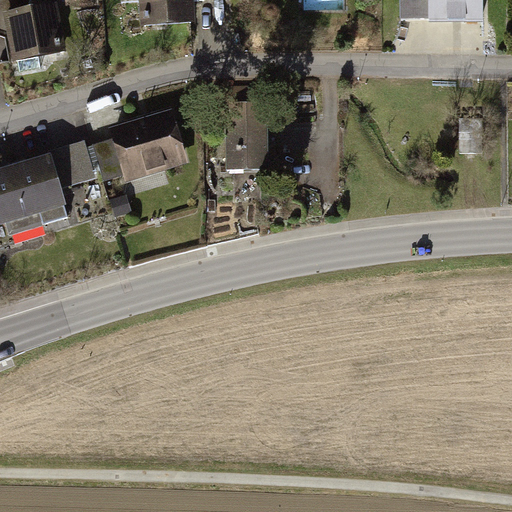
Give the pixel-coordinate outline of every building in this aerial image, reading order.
[(189,0),(138,0),(139,25),(190,24),(189,0)] [(484,0),(426,0),(427,22),(485,21),(484,0)] [(57,6),(3,13),(10,61),(63,54),(57,6)] [(263,98),(219,98),(220,175),(264,174),(263,98)] [(174,107),(109,124),(123,180),(189,164),(174,107)] [(47,153),(0,165),(0,223),(61,207),(47,153)]
